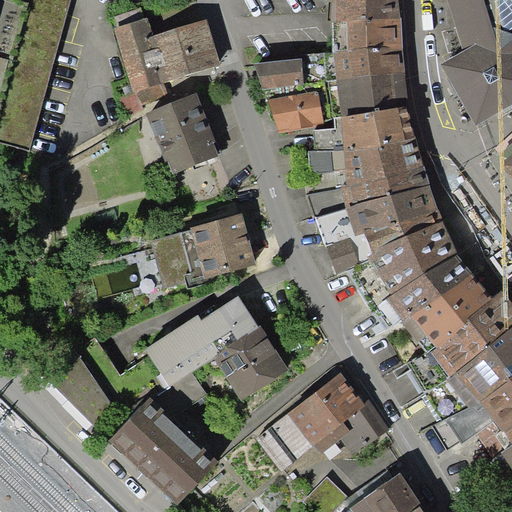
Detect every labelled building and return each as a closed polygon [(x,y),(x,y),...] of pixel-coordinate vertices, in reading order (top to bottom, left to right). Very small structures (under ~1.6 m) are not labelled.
[(0,0),(0,142),(18,148),(29,151),(33,135),(66,16),(70,0),(0,0)] [(398,0),(333,0),(332,21),(400,17),(398,0)] [(447,0),(462,51),(441,64),(476,125),(511,104),(511,28),(508,32),(501,30),(494,0),(447,0)] [(511,0),(494,0),(501,30),(508,32),(511,28),(511,0)] [(115,16),(118,27),(145,18),(141,8),(115,16)] [(118,27),(113,29),(134,93),(136,92),(141,105),(142,105),(169,96),(164,83),(221,64),(206,18),(154,35),(148,17),(145,18),(118,27)] [(332,21),(334,49),(391,46),(391,49),(403,48),(401,17),(400,17),(332,21)] [(405,72),(403,48),(391,49),(391,46),(334,49),(334,52),(336,79),(405,72)] [(336,79),(334,52),(324,53),(327,80),(328,80),(336,79)] [(301,55),(301,58),(303,82),(327,80),(324,53),(301,55)] [(301,58),(254,63),(261,88),(303,82),(301,58)] [(405,72),(336,79),(341,117),(409,106),(405,72)] [(336,79),(328,80),(334,117),(341,117),(336,79)] [(319,91),(268,99),(279,134),(324,125),(319,91)] [(134,93),(120,98),(127,116),(144,109),(142,105),(141,105),(136,92),(134,93)] [(196,93),(146,112),(165,162),(168,161),(173,174),(220,155),(196,93)] [(415,136),(409,106),(341,117),(344,149),(415,136)] [(335,128),(313,130),(315,150),(344,149),(341,117),(334,117),(335,128)] [(424,165),(415,136),(344,149),(347,170),(347,184),(424,165)] [(511,143),(495,159),(511,178),(511,143)] [(308,151),(310,173),(347,170),(344,149),(315,150),(308,151)] [(429,184),(424,165),(347,184),(340,186),(341,188),(346,208),(429,184)] [(372,254),(372,252),(443,220),(437,205),(429,184),(346,208),(315,217),(325,247),(327,247),(349,239),(358,264),(369,259),(367,256),(372,254)] [(306,195),(314,218),(315,217),(346,208),(341,188),(306,195)] [(257,265),(242,213),(190,227),(191,230),(152,240),(165,289),(186,284),(188,290),(217,282),(215,277),(257,265)] [(458,254),(443,220),(372,252),(372,254),(367,256),(369,259),(358,264),(359,266),(348,270),(358,290),(372,310),(392,295),(458,254)] [(349,239),(327,247),(337,274),(348,270),(359,266),(358,264),(349,239)] [(473,273),(458,254),(392,295),(372,310),(387,331),(403,320),(473,273)] [(492,298),(473,273),(403,320),(429,353),(431,351),(470,321),(467,318),(492,298)] [(511,303),(502,291),(492,298),(467,318),(470,321),(431,351),(429,353),(408,364),(425,393),(447,380),(451,377),(511,328),(511,303)] [(145,349),(170,386),(192,371),(214,357),(220,354),(218,352),(258,326),(239,296),(201,320),(198,315),(145,349)] [(289,370),(260,325),(258,326),(218,352),(220,354),(214,357),(242,401),(289,370)] [(511,376),(511,328),(451,377),(447,380),(425,393),(442,420),(446,419),(469,407),(470,409),(480,401),(511,376)] [(115,408),(75,348),(43,374),(68,400),(93,425),(115,408)] [(153,400),(171,417),(207,394),(192,371),(170,386),(171,387),(153,400)] [(364,403),(342,373),(256,438),(281,471),(315,445),(321,454),(341,439),(354,456),(391,429),(368,400),(364,403)] [(511,444),(511,376),(480,401),(494,420),(511,445),(511,444)] [(153,400),(150,397),(126,423),(109,441),(142,472),(177,505),(219,462),(197,441),(171,417),(153,400)] [(462,445),(494,420),(480,401),(470,409),(469,407),(446,419),(462,445)] [(511,444),(511,445),(501,452),(511,468),(511,444)] [(426,511),(400,472),(351,508),(352,509),(353,511),(426,511)] [(331,511),(347,496),(327,476),(303,501),(314,511),(331,511)]
